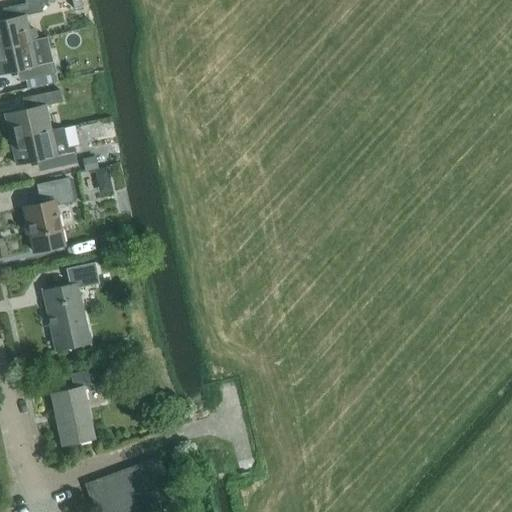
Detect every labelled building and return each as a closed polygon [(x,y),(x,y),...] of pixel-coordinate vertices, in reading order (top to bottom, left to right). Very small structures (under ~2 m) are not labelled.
[(37,0),(7,7),(10,18),(0,20),(0,46),(35,39),(33,29),(26,31),(22,15),(41,11),(40,3),(53,0),(71,0),(73,9),(82,6),(81,0),(37,0)] [(21,69),(24,80),(55,73),(52,61),(34,65),(31,52),(38,50),(35,39),(0,46),(0,73),(16,70),(21,69)] [(31,108),(4,114),(10,139),(49,131),(43,105),(62,100),(59,89),(28,96),(31,108)] [(49,131),(10,139),(16,165),(42,159),(45,171),(76,164),(72,147),(67,148),(62,128),(49,131)] [(82,159),(84,172),(94,170),(98,169),(95,156),(82,159)] [(96,182),(109,179),(107,168),(94,170),(96,182)] [(31,241),(33,251),(62,245),(62,241),(54,206),(74,202),(68,177),(36,185),(40,203),(23,207),(31,241)] [(90,344),(78,289),(99,283),(94,262),(66,269),(69,284),(42,290),(56,351),(90,344)] [(72,388),(50,393),(62,445),(95,438),(83,387),(91,385),(88,371),(69,375),(72,388)] [(159,456),(85,484),(95,511),(155,511),(177,504),(159,456)]
